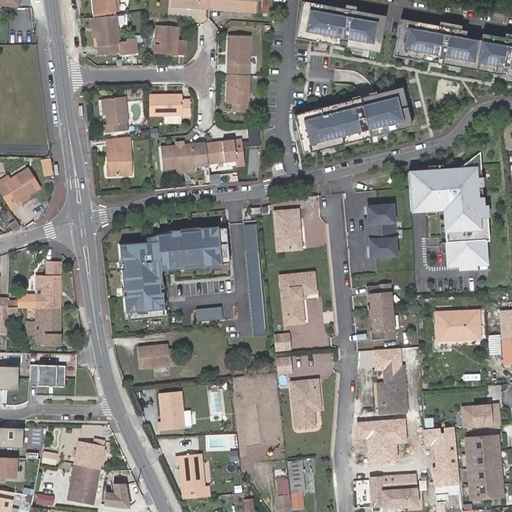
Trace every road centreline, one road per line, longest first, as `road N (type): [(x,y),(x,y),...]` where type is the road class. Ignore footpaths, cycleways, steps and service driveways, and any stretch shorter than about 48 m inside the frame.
road 1 (residential): [(511,106),(479,112),(440,145),(268,188),(166,199),(82,220)]
road 2 (secondary): [(82,220),(99,345),(118,410)]
road 3 (residential): [(61,77),(207,72)]
road 4 (secondary): [(61,77),(82,220)]
